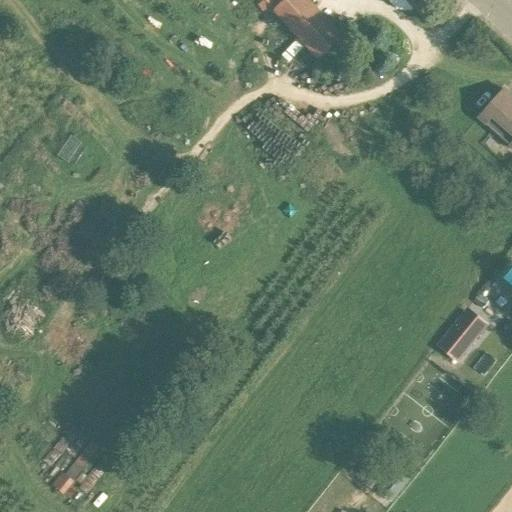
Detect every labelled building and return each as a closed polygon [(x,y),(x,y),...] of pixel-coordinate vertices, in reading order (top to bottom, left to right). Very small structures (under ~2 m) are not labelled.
[(270,6),(275,12),(285,0),(409,0),(417,8),(425,0),(263,0),(258,7),(263,12),(270,6)] [(327,18),(316,7),(310,0),(287,0),(275,12),(320,59),(344,37),(327,18)] [(511,96),(505,90),(479,120),(511,148),(511,96)] [(481,309),(487,300),(480,294),(473,303),(481,309)] [(452,361),(454,363),(457,364),(488,325),(468,309),(467,308),(436,347),(452,361)] [(511,333),(511,324),(503,326),(505,335),(511,333)] [(52,486),(64,495),(74,482),(62,473),(52,486)]
